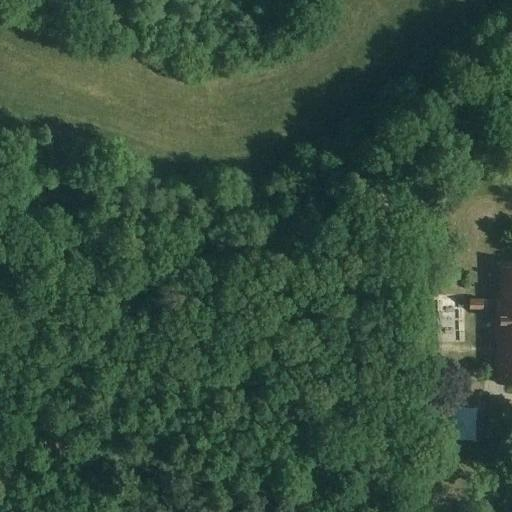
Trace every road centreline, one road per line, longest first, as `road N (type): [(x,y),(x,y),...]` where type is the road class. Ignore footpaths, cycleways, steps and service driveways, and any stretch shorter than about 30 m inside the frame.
road 1 (track): [(383,490),(386,181)]
road 2 (unclassified): [(386,181),(403,143),(511,62)]
